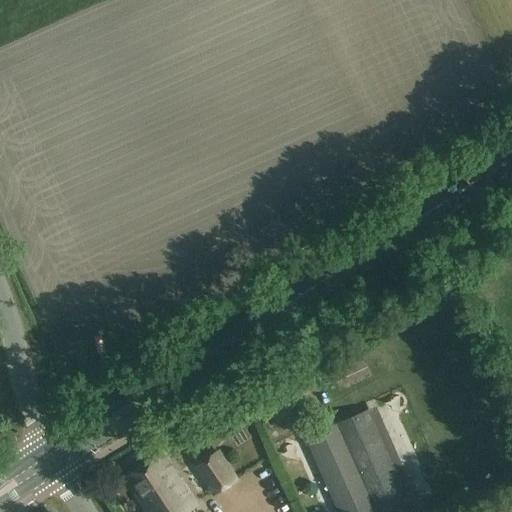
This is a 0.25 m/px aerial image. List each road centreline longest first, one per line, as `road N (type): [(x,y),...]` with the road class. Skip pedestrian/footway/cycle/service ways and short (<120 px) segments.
road 1 (secondary): [(53,456),(511,160)]
road 2 (unclassified): [(0,298),(15,366),(53,456)]
